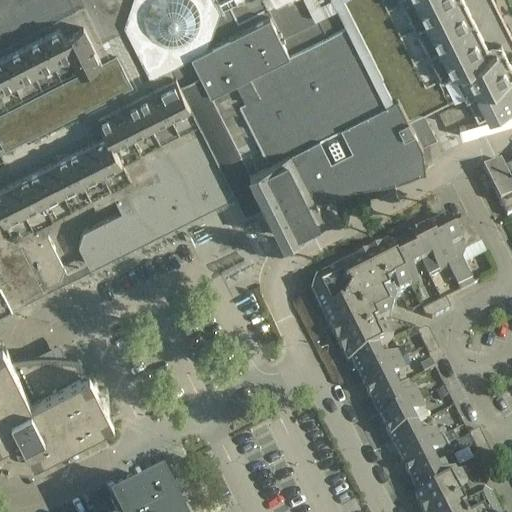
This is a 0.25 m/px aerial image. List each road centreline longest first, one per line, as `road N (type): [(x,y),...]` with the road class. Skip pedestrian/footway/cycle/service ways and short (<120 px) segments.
road 1 (residential): [(313,369),(275,291),(281,269),(511,134)]
road 2 (residential): [(313,369),(149,446)]
road 3 (residential): [(0,501),(17,504),(149,446)]
road 4 (residential): [(385,511),(313,369)]
